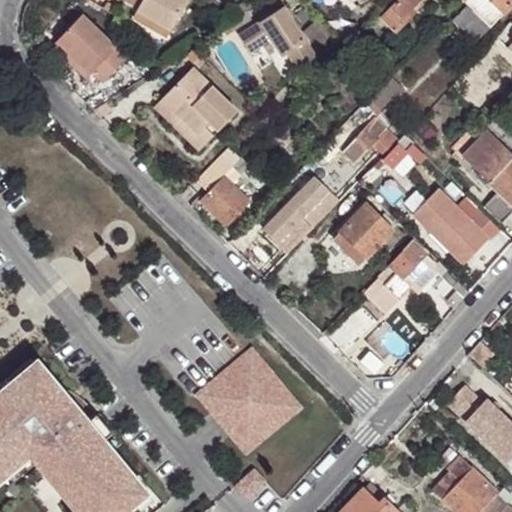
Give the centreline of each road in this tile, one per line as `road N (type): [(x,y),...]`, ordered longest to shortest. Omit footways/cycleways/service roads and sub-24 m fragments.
road 1 (residential): [(7,0),(3,43),(33,87),(381,416)]
road 2 (residential): [(511,269),(381,416)]
road 3 (unknown): [(301,342),(178,439)]
road 4 (residential): [(381,416),(296,511)]
